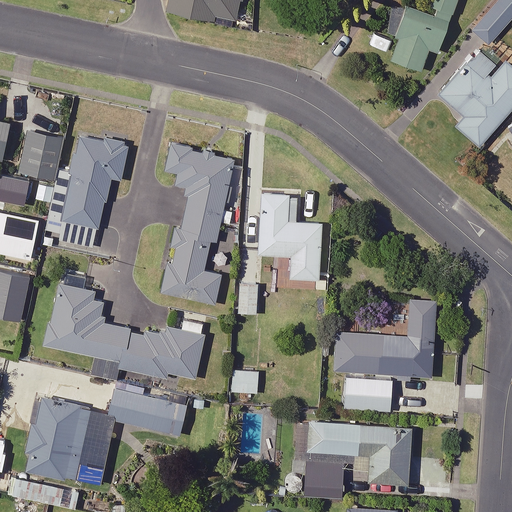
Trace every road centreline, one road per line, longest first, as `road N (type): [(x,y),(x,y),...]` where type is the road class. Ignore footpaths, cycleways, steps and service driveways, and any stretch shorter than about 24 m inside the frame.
road 1 (residential): [(142,59),(248,80),(313,105),(511,275)]
road 2 (residential): [(0,28),(142,59)]
road 3 (residential): [(498,511),(511,385)]
